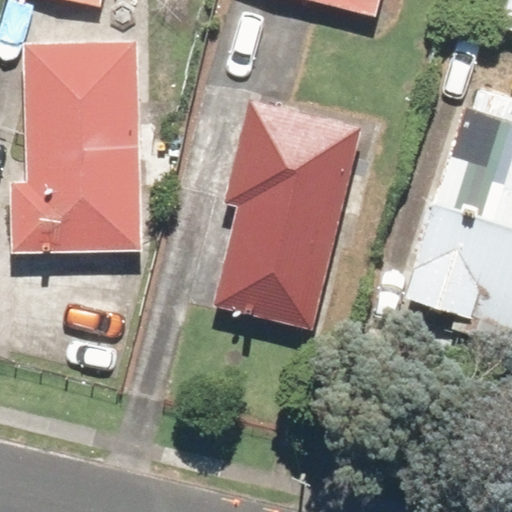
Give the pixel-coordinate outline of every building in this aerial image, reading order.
[(45,0),(101,11),(102,0),(45,0)] [(293,0),(372,21),(377,0),(293,0)] [(494,49),(500,29),(511,32),(511,0),(460,0),(449,35),(494,49)] [(135,41),(19,42),(20,174),(3,174),(4,255),(138,253),(135,41)] [(511,346),(511,100),(460,86),(395,313),(511,346)] [(311,332),(359,125),(242,98),(218,202),(236,206),(212,310),(311,332)]
